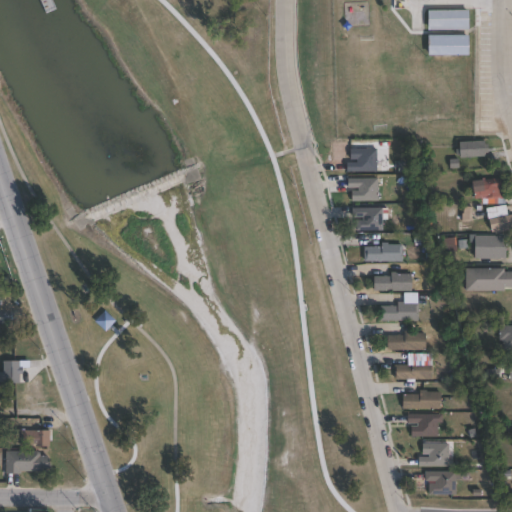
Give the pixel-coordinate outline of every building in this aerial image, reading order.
[(466,29),(425,29),(425,9),(466,9),(466,29)] [(466,54),(425,55),(425,34),(466,34),(466,54)] [(482,141),(482,145),(485,144),(485,154),(482,154),(482,157),(456,158),(456,156),(453,157),(453,149),(456,149),(456,143),(482,141)] [(374,149),(374,172),(343,173),(343,163),(354,163),(354,160),(346,160),(346,150),(374,149)] [(499,178),(502,203),(480,206),(479,200),(477,200),(476,193),(467,194),(466,183),(499,178)] [(376,179),(376,201),(347,202),(347,192),(355,192),(355,188),(344,189),(344,179),(376,179)] [(507,215),(485,219),(484,210),(506,206),(507,215)] [(379,209),(379,231),(359,231),(359,218),(354,218),(354,221),(349,221),(349,209),(379,209)] [(511,220),(511,231),(504,233),(504,232),(498,233),(498,234),(492,235),(491,233),(489,233),(487,220),(511,215),(511,220)] [(503,259),(471,259),(472,237),(503,237),(503,259)] [(385,244),(385,245),(399,245),(399,263),(361,263),(361,248),(378,248),(378,244),(385,244)] [(501,269),(501,273),(511,273),(511,288),(501,288),(501,292),(462,292),(462,269),(501,269)] [(394,273),(394,275),(408,275),(408,292),(369,292),(369,277),(387,277),(387,273),(394,273)] [(415,322),(378,321),(378,307),(393,307),(393,303),(401,303),(401,293),(415,294),(415,322)] [(94,320),(104,330),(114,319),(104,310),(94,320)] [(511,349),(499,349),(499,339),(496,339),(496,325),(511,325),(511,349)] [(408,331),(408,334),(422,334),(422,351),(384,351),(384,336),(401,336),(401,332),(408,331)] [(429,355),(428,381),(393,380),(393,366),(404,366),(404,354),(429,355)] [(21,362),(21,368),(24,368),(24,374),(22,374),(22,384),(3,384),(3,362),(21,362)] [(423,391),(423,393),(438,393),(437,410),(398,410),(398,396),(416,396),(416,391),(423,391)] [(434,424),(434,437),(407,437),(407,428),(414,428),(414,424),(404,424),(404,415),(439,415),(439,424),(434,424)] [(52,431),(51,448),(21,447),(21,431),(52,431)] [(446,443),(446,463),(447,463),(447,466),(415,466),(415,457),(426,457),(426,454),(419,454),(419,443),(446,443)] [(38,453),(38,456),(44,456),(44,471),(19,471),(18,475),(3,475),(3,452),(38,453)] [(453,471),(453,472),(458,472),(458,479),(453,479),(453,494),(426,494),(426,483),(433,483),(433,481),(422,481),(422,471),(453,471)]
